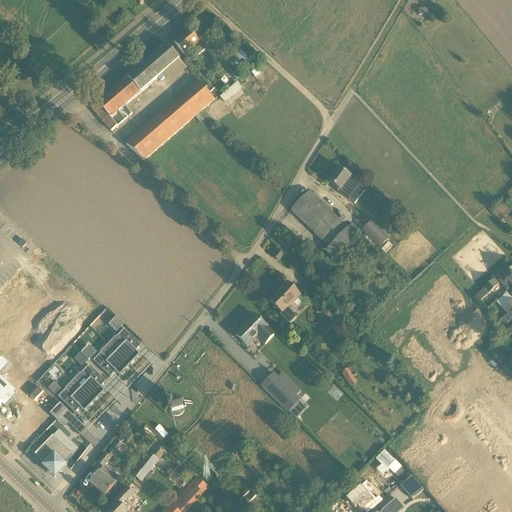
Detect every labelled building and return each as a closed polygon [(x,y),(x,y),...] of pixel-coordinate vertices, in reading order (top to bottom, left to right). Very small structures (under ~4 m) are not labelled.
[(190,50),(196,57),(206,50),(189,30),(174,43),(184,56),(190,50)] [(224,55),(237,44),(232,39),(220,49),(224,55)] [(125,106),(179,60),(166,45),(92,109),(111,132),(131,114),(125,106)] [(241,46),(234,52),(235,54),(242,60),(249,68),(256,62),(241,46)] [(200,83),(126,146),(143,161),(214,100),(200,83)] [(237,83),(220,96),(225,102),(242,89),(237,83)] [(328,182),(340,191),(339,194),(350,202),(361,187),(350,178),(339,169),(328,182)] [(290,212),(328,248),(325,252),(334,261),(360,234),(351,225),(347,229),(345,226),(309,192),(290,212)] [(389,240),(372,221),(362,230),(380,249),(389,240)] [(22,248),(26,244),(22,240),(18,244),(22,248)] [(508,282),(511,286),(511,270),(499,282),(503,287),(508,282)] [(494,280),(490,284),(484,289),(488,295),(499,285),(494,280)] [(297,318),(288,309),(300,296),(286,283),(269,301),(283,314),(281,316),(290,325),(297,318)] [(507,315),(511,310),(511,300),(502,309),(507,315)] [(274,336),(266,328),(255,316),(236,336),(247,347),(257,337),(265,345),(274,336)] [(108,326),(115,333),(123,326),(115,319),(108,326)] [(124,345),(116,353),(130,366),(140,356),(135,352),(141,346),(124,330),(117,338),(124,345)] [(87,348),(81,354),(88,362),(95,355),(87,348)] [(130,366),(116,353),(108,361),(101,354),(100,355),(93,362),(110,378),(115,373),(119,377),(130,366)] [(79,355),(75,360),(82,367),(86,362),(79,355)] [(0,402),(5,408),(16,397),(10,391),(6,395),(0,389),(0,375),(9,366),(2,359),(0,360),(0,402)] [(89,381),(81,389),(94,403),(105,392),(100,388),(106,382),(89,366),(82,374),(89,381)] [(348,368),(341,373),(351,387),(357,382),(348,368)] [(288,414),(301,401),(274,375),(261,387),(288,414)] [(94,403),(81,389),(73,383),(73,382),(65,390),(65,391),(58,398),(74,414),(80,409),(84,413),(94,403)] [(62,391),(54,383),(48,390),(55,398),(62,391)] [(477,396),(486,406),(500,393),(491,383),(477,396)] [(509,403),(500,393),(486,406),(495,416),(509,403)] [(171,403),(169,404),(169,406),(168,408),(168,410),(169,411),(169,413),(170,414),(172,416),(173,417),(175,417),(177,417),(179,417),(180,416),(182,415),(183,414),(184,412),(184,411),(184,409),(184,407),(183,405),(182,404),(181,402),(179,402),(178,401),(176,401),(174,401),(172,402),(171,403)] [(511,419),(511,406),(509,403),(495,416),(504,426),(511,419)] [(77,421),(67,411),(61,417),(71,426),(77,421)] [(22,416),(10,429),(21,440),(31,430),(40,439),(56,422),(50,416),(40,426),(37,423),(33,427),(22,416)] [(401,437),(408,446),(422,434),(415,425),(401,437)] [(408,446),(415,454),(429,442),(422,434),(408,446)] [(67,467),(64,465),(73,456),(53,437),(35,455),(45,465),(43,467),(55,479),(67,467)] [(103,468),(121,445),(116,441),(105,454),(97,464),(102,468),(103,468)] [(415,454),(422,462),(436,450),(429,442),(415,454)] [(422,462),(429,471),(443,459),(436,450),(422,462)] [(141,483),(159,462),(149,453),(128,478),(133,482),(136,479),(141,483)] [(431,473),(439,482),(453,470),(446,462),(431,473)] [(108,472),(103,468),(102,468),(89,484),(105,497),(114,486),(120,479),(109,470),(108,472)] [(453,470),(439,482),(446,490),(460,479),(460,478),(453,470)] [(186,511),(209,488),(202,481),(198,477),(164,511),(186,511)] [(412,501),(424,491),(412,477),(400,487),(412,501)] [(446,490),(453,499),(467,487),(460,479),(446,490)] [(357,490),(354,492),(355,492),(351,495),(350,496),(349,497),(348,497),(348,498),(346,500),(350,505),(352,507),(352,508),(353,508),(355,511),(357,508),(360,511),(362,511),(363,511),(370,511),(383,502),(379,497),(376,500),(370,493),(373,489),(367,482),(357,490)] [(452,499),(460,507),(474,495),(467,487),(453,499),(452,499)] [(126,511),(121,507),(134,495),(127,488),(119,495),(120,496),(111,506),(113,508),(109,511),(126,511)] [(509,511),(511,511),(511,497),(508,493),(499,500),(500,500),(509,511)] [(399,511),(403,509),(395,500),(381,511),(399,511)] [(495,511),(509,511),(500,500),(491,507),(495,511)]
